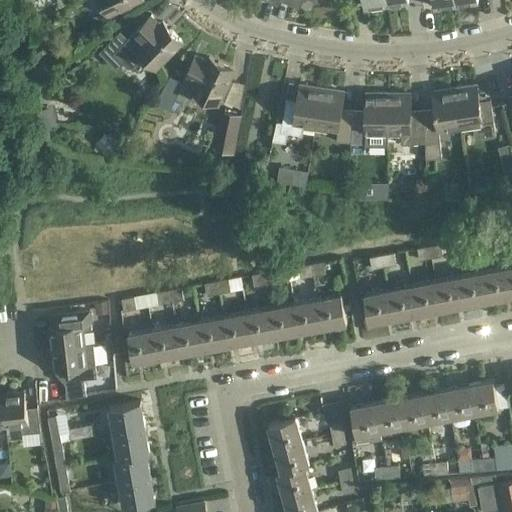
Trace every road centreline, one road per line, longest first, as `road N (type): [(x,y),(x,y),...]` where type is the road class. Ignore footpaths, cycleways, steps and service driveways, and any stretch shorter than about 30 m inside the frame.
road 1 (residential): [(247,511),(225,403),(511,341)]
road 2 (residential): [(268,39),(412,57),(511,43)]
road 3 (track): [(248,159),(268,39)]
